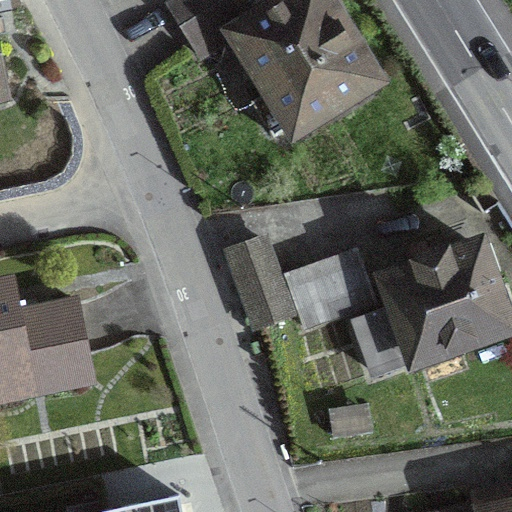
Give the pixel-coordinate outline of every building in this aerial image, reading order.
[(240,16),(229,0),(171,0),(168,2),(195,44),(240,16)] [(372,77),(324,0),(285,0),(236,31),(272,88),(252,100),(274,135),(372,77)] [(256,324),(289,312),(262,239),(230,250),(256,324)] [(493,288),(478,245),(450,255),(447,246),(412,259),(415,267),(387,277),(397,305),(355,320),(373,372),(506,324),(502,313),(511,308),(511,300),(506,283),(493,288)] [(375,301),(357,250),(286,275),(304,327),(375,301)] [(0,285),(0,372),(85,355),(75,301),(13,314),(7,284),(0,285)] [(511,511),(511,487),(482,494),(485,508),(463,511),(511,511)] [(182,511),(179,494),(90,511),(182,511)]
